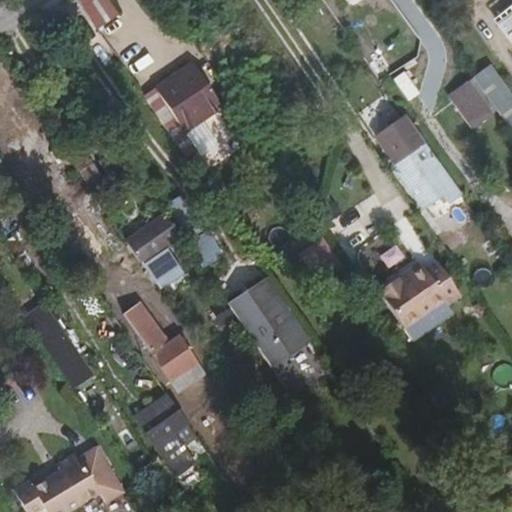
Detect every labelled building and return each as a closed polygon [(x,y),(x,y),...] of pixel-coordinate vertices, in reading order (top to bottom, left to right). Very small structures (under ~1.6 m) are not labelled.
[(511,5),(494,19),(511,42),(511,5)] [(218,105),(188,59),(174,69),(177,74),(168,80),(165,75),(150,84),(180,130),(218,105)] [(507,90),(490,64),(476,74),(493,99),(507,90)] [(177,74),(174,69),(165,75),(168,80),(177,74)] [(497,109),(474,77),(448,96),(471,128),(497,109)] [(425,145),(403,115),(373,136),(394,167),(425,145)] [(425,207),(453,186),(436,161),(407,181),(425,207)] [(178,235),(162,212),(124,237),(141,261),(178,235)] [(198,253),(211,266),(222,256),(209,243),(198,253)] [(420,269),(445,303),(459,293),(434,259),(420,269)] [(405,331),(445,303),(420,269),(416,261),(375,290),(405,331)] [(282,306),(261,276),(251,283),(272,313),(282,306)] [(238,311),(255,300),(245,287),(229,298),(238,311)] [(92,369),(60,322),(43,335),(75,381),(92,369)] [(203,373),(176,332),(150,350),(177,390),(203,373)] [(190,430),(166,394),(135,415),(173,470),(193,457),(180,437),(190,430)] [(124,483),(97,440),(79,451),(100,485),(106,494),(124,483)] [(48,511),(57,511),(100,485),(79,451),(76,448),(57,460),(61,467),(37,482),(30,486),(26,480),(16,487),(31,510),(43,502),(48,511)] [(37,482),(33,476),(26,480),(30,486),(37,482)]
